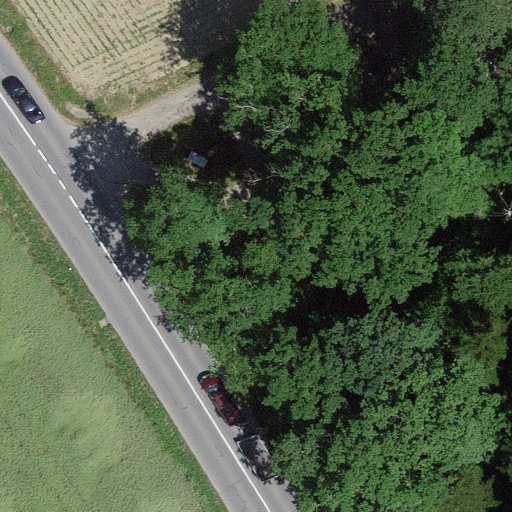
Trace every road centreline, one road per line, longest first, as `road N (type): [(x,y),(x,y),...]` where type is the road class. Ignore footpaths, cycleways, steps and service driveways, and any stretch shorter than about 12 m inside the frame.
road 1 (tertiary): [(0,88),(273,511)]
road 2 (track): [(57,169),(196,192),(511,313)]
